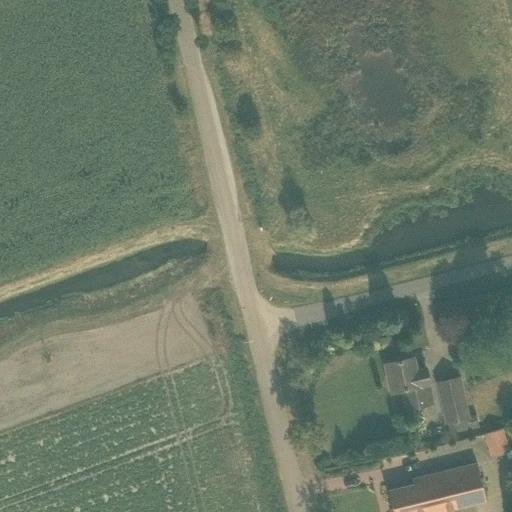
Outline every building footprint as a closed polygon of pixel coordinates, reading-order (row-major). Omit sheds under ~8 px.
[(391,336),(379,338),(381,349),(393,347),(391,336)] [(403,390),(408,409),(434,403),(426,369),(415,371),(412,357),(385,364),(392,392),(403,390)] [(446,424),(449,435),(478,429),(474,413),(466,415),(458,377),(436,382),(445,425),(446,424)] [(483,435),(490,458),(508,452),(502,429),(483,435)] [(406,486),(387,491),(391,511),(442,511),(486,501),(477,464),(412,479),(413,484),(406,486)]
